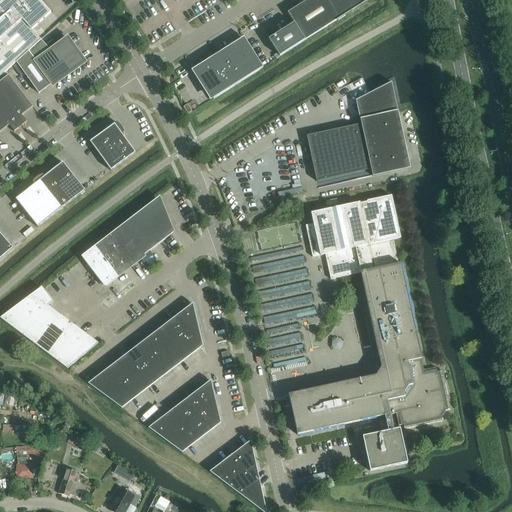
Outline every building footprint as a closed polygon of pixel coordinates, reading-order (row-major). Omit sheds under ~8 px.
[(0,77),(10,68),(16,63),(41,41),(32,30),(51,13),(39,0),(4,0),(0,4),(0,77)] [(279,57),(305,41),(338,20),(339,20),(345,16),(368,1),(367,0),(308,0),(287,13),(294,24),(268,40),(279,57)] [(246,79),(263,68),(244,38),(227,49),(246,79)] [(53,86),(85,63),(67,39),(50,51),(41,41),(16,63),(39,94),(52,85),(53,86)] [(227,49),(211,59),(230,89),(246,79),(227,49)] [(230,89),(211,59),(203,64),(204,66),(200,68),(201,70),(198,72),(204,81),(202,82),(213,100),(230,89)] [(22,117),(33,108),(8,76),(0,82),(0,133),(9,126),(14,133),(27,123),(22,117)] [(361,125),(307,137),(318,189),(372,178),(410,170),(410,168),(391,83),(356,101),(356,104),(354,106),(356,110),(357,109),(361,125)] [(122,135),(124,133),(123,131),(122,129),(121,128),(120,126),(119,125),(117,123),(109,129),(108,129),(90,143),(111,172),(135,154),(124,138),(122,135)] [(38,178),(37,179),(61,210),(85,191),(63,163),(47,175),(48,177),(45,179),(42,176),(40,177),(39,177),(38,178)] [(31,188),(16,200),(38,229),(61,210),(37,179),(36,180),(34,181),(33,183),(36,187),(32,189),(31,188)] [(394,431),(390,415),(396,414),(399,426),(403,425),(404,430),(443,422),(442,417),(445,411),(450,410),(442,372),(437,373),(436,368),(424,371),(400,264),(398,265),(393,240),(401,239),(391,197),(367,202),(367,203),(360,204),(360,203),(311,214),(313,225),(306,226),(312,258),(325,255),(331,280),(360,274),(381,368),(376,376),(289,395),(297,435),(384,417),(388,432),(362,437),(370,472),(407,464),(400,429),(394,431)] [(136,216),(122,227),(144,256),(145,256),(165,240),(173,234),(158,198),(136,216)] [(122,227),(109,237),(132,268),(146,257),(145,256),(144,256),(122,227)] [(0,260),(13,249),(0,233),(0,260)] [(109,237),(95,247),(119,278),(132,268),(109,237)] [(119,278),(95,247),(82,258),(84,260),(84,261),(84,262),(105,289),(119,278)] [(0,319),(3,321),(29,341),(61,317),(48,307),(53,303),(42,288),(0,319)] [(193,304),(98,376),(88,384),(122,409),(203,347),(193,304)] [(61,317),(29,341),(47,354),(79,330),(62,317),(61,317)] [(79,330),(47,354),(67,370),(87,354),(98,344),(79,330)] [(211,381),(148,429),(182,454),(221,424),(211,381)] [(3,426),(3,440),(31,441),(31,436),(42,436),(43,428),(3,426)] [(71,436),(67,444),(83,451),(87,443),(71,436)] [(266,511),(251,441),(213,470),(210,473),(261,511),(266,511)] [(28,447),(28,448),(29,461),(42,460),(41,446),(28,447)] [(15,474),(15,475),(17,475),(17,479),(32,479),(32,466),(17,466),(17,474),(15,474)] [(118,467),(114,474),(119,477),(123,470),(118,467)] [(67,469),(59,495),(69,498),(77,472),(67,469)] [(14,480),(7,481),(8,498),(15,497),(14,480)] [(109,511),(111,511),(125,511),(129,505),(135,508),(141,498),(126,489),(125,492),(121,490),(120,490),(118,489),(114,497),(116,498),(109,511)] [(160,498),(157,504),(166,508),(169,503),(160,498)]
